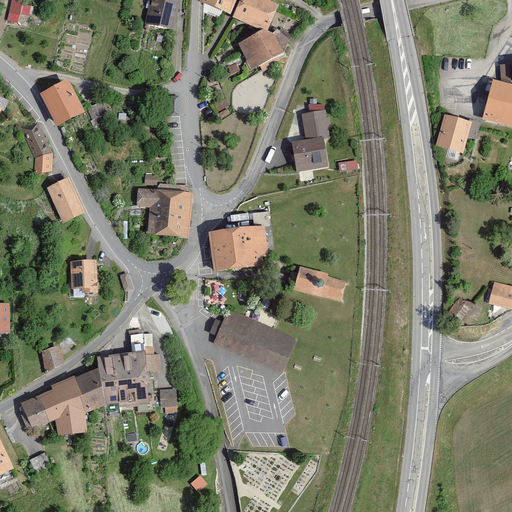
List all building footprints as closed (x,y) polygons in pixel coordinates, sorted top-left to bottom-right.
[(174,30),(181,3),(181,0),(150,0),(145,24),(174,30)] [(239,0),(200,0),(200,2),(232,16),(239,0)] [(264,29),(268,31),(279,5),(268,0),(239,0),(232,16),(256,28),(261,28),(264,29)] [(19,22),(20,13),(31,14),(32,3),(11,1),(9,21),(19,22)] [(238,44),(251,71),(284,53),(289,39),(277,29),(273,33),(268,31),(264,29),(238,44)] [(511,80),(511,63),(502,63),(502,81),(511,80)] [(56,126),(85,111),(69,79),(40,94),(56,126)] [(478,118),(511,126),(511,91),(486,85),(478,118)] [(0,95),(0,107),(2,108),(1,110),(4,111),(9,100),(0,95)] [(104,122),(101,116),(108,112),(103,101),(87,108),(96,126),(104,122)] [(297,172),(329,167),(324,139),(331,138),(326,110),(302,114),(305,140),(292,142),(297,172)] [(466,123),(438,116),(430,147),(458,154),(466,123)] [(34,174),(53,171),(53,153),(39,123),(21,128),(35,158),(34,174)] [(357,160),(338,163),(340,173),(358,170),(357,160)] [(158,176),(145,175),(144,185),(157,186),(158,176)] [(85,213),(69,177),(47,188),(63,223),(85,213)] [(147,234),(162,235),(165,190),(138,188),(137,207),(149,207),(147,234)] [(165,190),(162,235),(189,238),(194,193),(165,190)] [(208,232),(213,272),(262,265),(261,256),(269,255),(265,226),(208,232)] [(97,260),(70,261),(71,289),(83,289),(82,293),(98,293),(97,260)] [(295,284),(293,290),(321,298),(322,297),(341,302),(347,282),(328,276),(329,274),(300,266),(298,272),(291,270),(288,282),(295,284)] [(129,273),(120,275),(124,291),(132,289),(129,273)] [(511,287),(490,282),(483,303),(506,311),(511,303),(511,287)] [(0,332),(10,333),(10,304),(0,303),(0,332)] [(213,344),(283,373),(297,339),(229,309),(223,322),(215,319),(210,333),(217,336),(213,344)] [(59,345),(40,352),(45,374),(65,364),(59,345)] [(146,350),(97,357),(99,368),(106,405),(119,403),(119,407),(149,404),(147,372),(145,355),(146,350)] [(147,372),(161,371),(160,354),(145,355),(147,372)] [(106,405),(99,368),(75,378),(74,375),(51,385),(53,389),(38,396),(50,422),(55,420),(58,436),(87,432),(86,413),(106,405)] [(177,389),(159,390),(160,407),(166,407),(166,413),(178,413),(177,389)] [(32,430),(50,422),(38,396),(21,403),(32,430)] [(0,475),(14,468),(0,438),(0,475)] [(208,484),(200,475),(191,484),(198,492),(208,484)]
